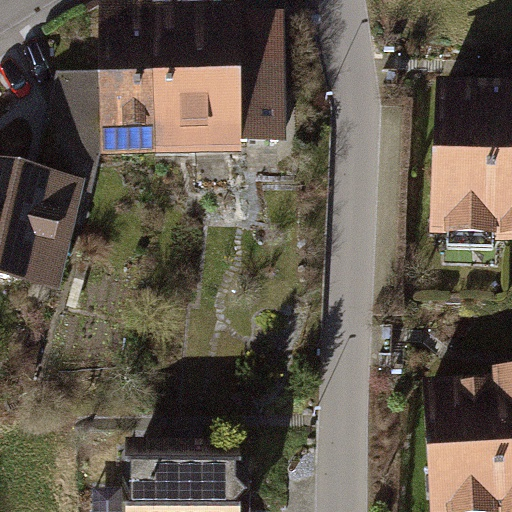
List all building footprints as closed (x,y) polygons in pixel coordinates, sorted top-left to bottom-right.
[(89,169),(150,169),(151,11),(97,10),(97,76),(60,76),(24,179),(82,193),(89,169)] [(240,11),(151,11),(150,169),(238,170),(238,155),(282,155),(283,27),(240,27),(240,11)] [(511,105),(431,105),(430,261),(511,260),(511,105)] [(24,179),(0,172),(0,288),(55,302),(82,193),(24,179)] [(511,511),(511,387),(424,390),(428,511),(511,511)] [(244,467),(127,466),(127,511),(238,511),(238,496),(244,496),(244,467)]
